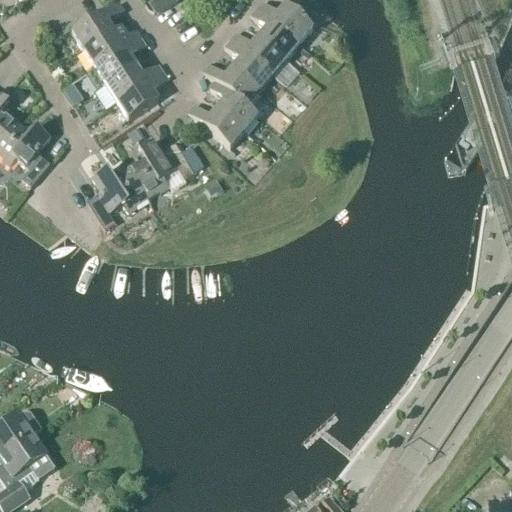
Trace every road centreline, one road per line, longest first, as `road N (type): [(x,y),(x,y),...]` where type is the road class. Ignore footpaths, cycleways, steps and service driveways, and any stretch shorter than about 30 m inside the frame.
road 1 (residential): [(88,241),(53,196),(78,154),(77,136),(8,41),(67,0)]
road 2 (tertiary): [(379,511),(511,312)]
